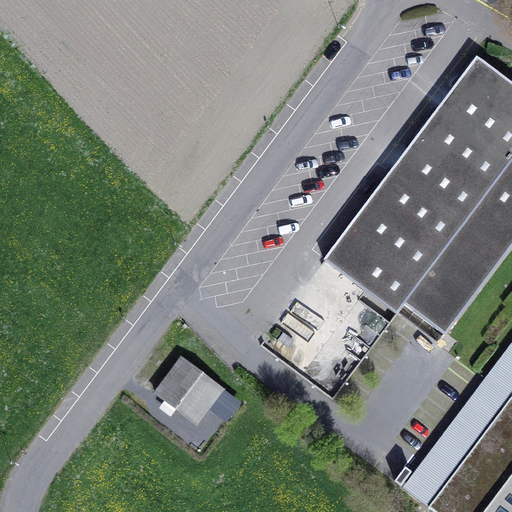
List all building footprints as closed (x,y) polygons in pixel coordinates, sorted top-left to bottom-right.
[(444,336),(446,337),(511,248),(511,84),(477,59),(324,261),(366,293),(397,316),(399,314),(405,306),(444,336)] [(511,389),(511,348),(425,463),(405,490),(425,505),(511,389)] [(182,361),(157,394),(197,424),(222,391),(182,361)] [(511,511),(511,398),(429,508),(433,511),(511,511)] [(228,400),(219,412),(228,419),(237,407),(228,400)]
